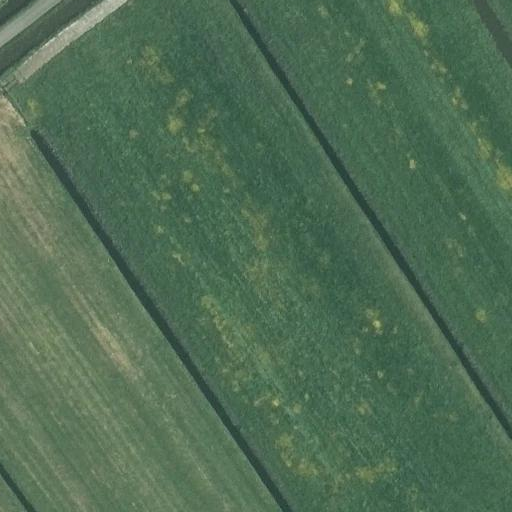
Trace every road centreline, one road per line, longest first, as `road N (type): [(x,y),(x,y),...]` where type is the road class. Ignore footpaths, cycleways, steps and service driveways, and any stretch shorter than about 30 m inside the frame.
road 1 (track): [(120,0),(0,94)]
road 2 (track): [(438,116),(359,0)]
